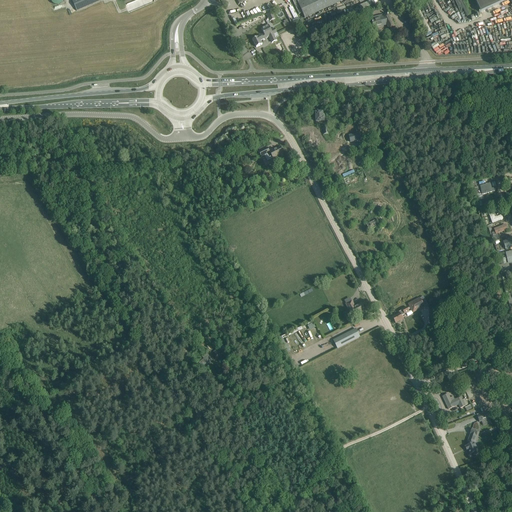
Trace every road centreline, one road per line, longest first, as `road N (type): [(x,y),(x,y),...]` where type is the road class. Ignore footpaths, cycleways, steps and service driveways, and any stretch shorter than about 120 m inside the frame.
road 1 (unclassified): [(473,511),(285,131),(265,115),(221,118)]
road 2 (primary): [(187,118),(217,96),(501,68)]
road 3 (primary): [(501,68),(245,81)]
road 4 (unclassified): [(0,119),(128,115),(163,139),(183,139)]
road 5 (primary): [(171,68),(149,88),(0,105)]
road 6 (track): [(340,511),(327,490),(340,447),(428,408)]
road 7 (track): [(170,391),(250,511)]
